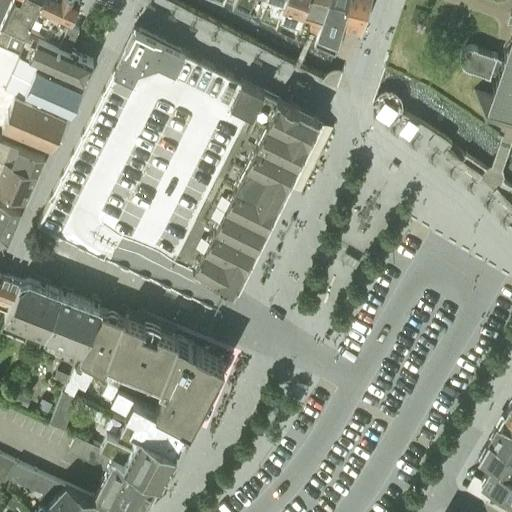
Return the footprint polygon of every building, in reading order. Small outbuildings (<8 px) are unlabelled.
[(0,0),(0,17),(16,25),(26,29),(38,0),(0,0)] [(58,43),(68,21),(77,0),(38,0),(33,13),(56,23),(49,39),(58,43)] [(282,0),(260,0),(265,2),(260,12),(276,20),(282,0)] [(296,28),(305,0),(282,0),(276,20),(296,28)] [(313,36),(315,37),(325,0),(305,0),(296,28),(305,33),(308,24),(316,27),(313,36)] [(325,0),(315,37),(335,46),(347,0),(325,0)] [(347,0),(335,46),(348,52),(349,53),(366,0),(347,0)] [(511,10),(509,16),(508,21),(511,21),(511,30),(510,38),(511,38),(508,47),(506,47),(502,59),(494,56),(496,52),(474,45),(473,44),(471,44),(469,44),(467,45),(465,46),(464,47),(462,48),(461,50),(460,52),(460,54),(460,56),(460,57),(460,59),(461,61),(462,63),(464,64),(465,65),(467,66),(490,74),(491,70),(499,73),(492,94),(473,88),(472,91),(499,101),(496,109),(511,114),(511,10)] [(0,41),(17,49),(20,50),(25,36),(13,31),(16,25),(0,17),(0,41)] [(69,48),(79,26),(68,21),(58,43),(69,48)] [(184,295),(220,312),(226,300),(233,288),(318,116),(283,98),(135,24),(36,221),(184,295)] [(58,43),(49,39),(28,30),(25,36),(20,50),(84,78),(93,58),(58,43)] [(0,81),(2,82),(17,49),(0,41),(0,81)] [(2,82),(66,110),(76,87),(78,88),(78,89),(79,89),(84,78),(20,50),(17,49),(2,82)] [(2,82),(0,81),(0,121),(48,141),(50,142),(66,111),(66,110),(2,82)] [(0,153),(3,155),(37,168),(44,151),(0,133),(0,153)] [(0,197),(20,205),(24,196),(25,196),(37,168),(3,155),(0,162),(0,186),(4,188),(0,197)] [(20,205),(0,197),(0,239),(7,237),(21,206),(20,205)] [(0,308),(6,311),(20,278),(0,270),(0,308)] [(41,340),(61,288),(28,276),(20,278),(6,311),(3,315),(44,331),(40,340),(41,340)] [(348,288),(338,285),(335,284),(330,302),(333,302),(344,305),(348,288)] [(55,336),(82,347),(99,306),(100,303),(61,288),(41,340),(52,344),(55,336)] [(99,306),(82,347),(83,347),(75,364),(93,373),(108,380),(107,381),(187,422),(187,421),(189,422),(190,421),(189,421),(196,407),(197,407),(201,400),(200,400),(209,383),(210,383),(213,377),(212,377),(223,357),(203,347),(204,346),(196,342),(195,343),(182,336),(171,332),(131,317),(131,316),(123,313),(122,315),(99,306)] [(85,388),(93,373),(75,364),(69,379),(68,379),(64,388),(74,393),(78,384),(85,388)] [(302,383),(297,380),(291,392),(301,397),(306,385),(302,383)] [(131,419),(140,424),(139,426),(175,444),(187,422),(107,381),(102,392),(120,401),(135,410),(131,419)] [(79,394),(74,393),(64,388),(63,387),(49,420),(65,428),(79,394)] [(511,414),(504,409),(489,437),(511,450),(511,414)] [(100,444),(160,473),(175,444),(139,426),(130,442),(107,431),(100,444)] [(107,466),(92,495),(128,511),(133,511),(140,499),(145,501),(160,473),(100,444),(76,432),(68,448),(107,466)] [(511,450),(489,437),(481,450),(493,457),(490,461),(511,473),(511,450)] [(6,473),(17,460),(5,454),(0,451),(0,479),(2,481),(7,473),(6,473)] [(66,479),(64,481),(45,473),(17,460),(6,473),(7,473),(43,491),(38,495),(44,502),(34,511),(75,511),(76,511),(92,495),(66,479)] [(511,473),(490,461),(481,477),(511,494),(511,473)]
